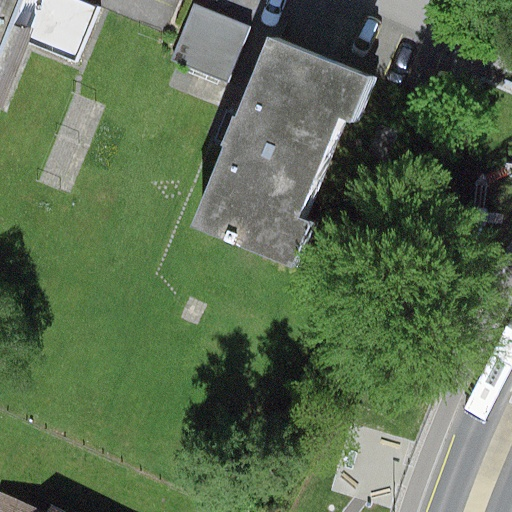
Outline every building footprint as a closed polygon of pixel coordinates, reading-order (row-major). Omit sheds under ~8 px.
[(87,11),(60,0),(0,0),(0,61),(13,30),(69,54),(87,11)] [(197,7),(176,60),(226,80),(248,28),(197,7)] [(366,80),(265,40),(188,230),(290,271),(310,220),(301,217),(342,114),(351,118),(366,80)] [(511,151),(496,141),(476,170),(496,184),(511,160),(511,151)] [(0,511),(39,511),(0,493),(0,511)]
